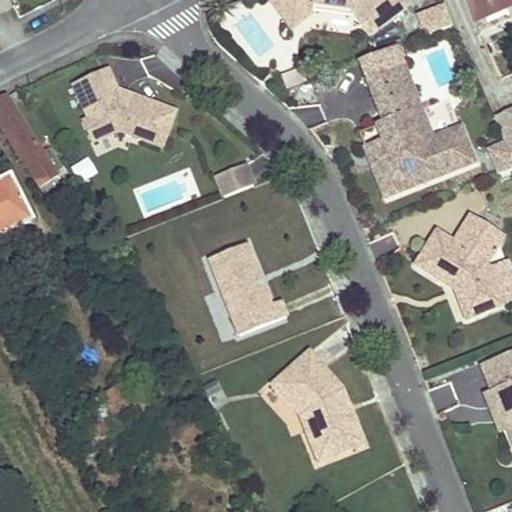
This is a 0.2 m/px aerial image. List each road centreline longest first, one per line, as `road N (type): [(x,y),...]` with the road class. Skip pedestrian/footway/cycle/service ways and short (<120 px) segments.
road 1 (residential): [(163,0),(197,51),(316,167),(455,511)]
road 2 (residential): [(0,63),(131,0)]
